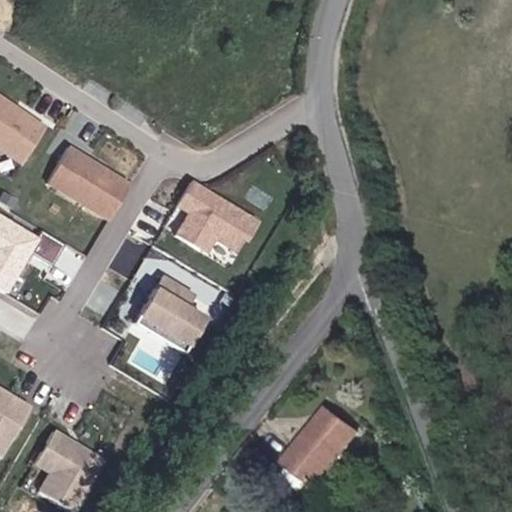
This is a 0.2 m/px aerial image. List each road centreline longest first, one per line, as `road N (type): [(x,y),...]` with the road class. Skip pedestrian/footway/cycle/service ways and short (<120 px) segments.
road 1 (unclassified): [(177,511),(347,284),(381,268)]
road 2 (unclassified): [(381,268),(469,511)]
road 3 (residential): [(36,363),(162,146)]
road 4 (residential): [(162,146),(0,50)]
road 5 (residential): [(329,128),(194,167),(162,146)]
road 6 (unclassified): [(329,128),(381,268)]
road 7 (unclassified): [(337,0),(324,39),(329,128)]
